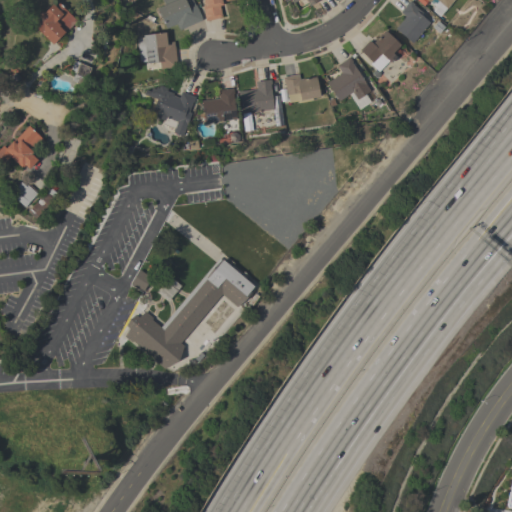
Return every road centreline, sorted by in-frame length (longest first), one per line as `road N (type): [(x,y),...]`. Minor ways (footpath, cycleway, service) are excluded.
road 1 (residential): [(511,19),(113,511)]
road 2 (motorway): [(468,185),(398,264),(238,511)]
road 3 (motorway): [(378,389),(431,344),(511,253)]
road 4 (motorway): [(378,389),(427,311),(480,249)]
road 5 (residential): [(212,58),(322,37),(364,0)]
road 6 (motorway): [(297,511),(378,389)]
road 7 (tertiary): [(511,384),(439,511)]
road 8 (residential): [(79,376),(214,381)]
